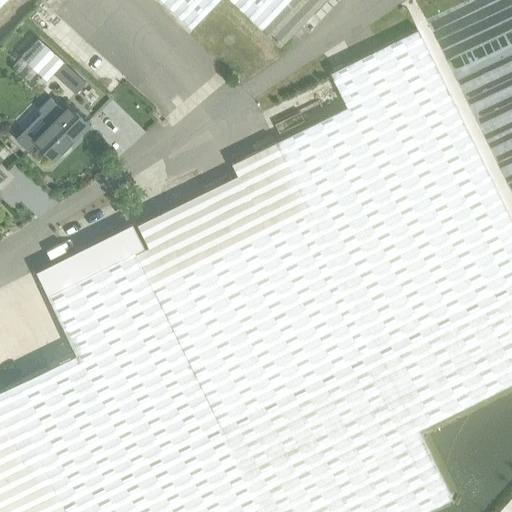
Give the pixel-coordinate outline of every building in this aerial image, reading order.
[(157,0),(189,30),(217,0),(226,0),(277,48),(323,0),(157,0)] [(206,42),(232,70),(256,48),(230,20),(206,42)] [(0,511),(420,511),(450,498),(416,428),(511,381),(511,223),(416,28),(329,71),(346,105),(231,162),(236,173),(136,223),(147,246),(143,247),(47,295),(75,352),(0,389),(0,511)] [(37,38),(20,57),(27,62),(46,79),(54,70),(62,61),(37,38)] [(62,61),(54,70),(77,91),(85,81),(62,61)] [(41,112),(15,139),(28,152),(36,144),(52,160),(63,149),(86,126),(63,104),(60,107),(54,102),(50,98),(38,110),(41,112)]
